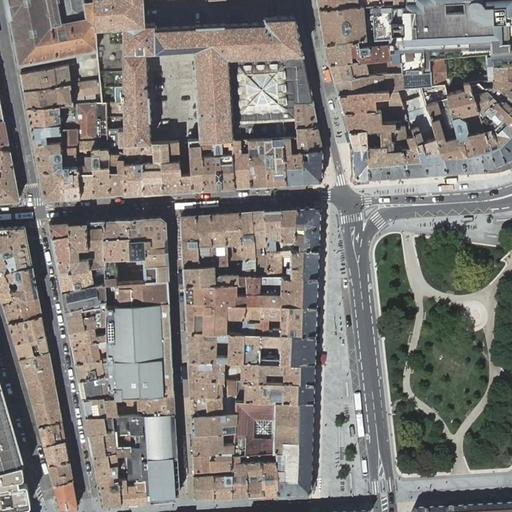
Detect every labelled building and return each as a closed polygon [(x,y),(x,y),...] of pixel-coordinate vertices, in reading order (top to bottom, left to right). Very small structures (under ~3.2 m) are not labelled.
[(6,0),(7,0),(8,0),(8,3),(9,7),(8,7),(8,8),(9,8),(11,14),(9,14),(10,18),(11,18),(14,31),(15,38),(14,38),(14,41),(16,41),(20,61),(18,61),(19,63),(20,72),(60,64),(59,56),(62,55),(65,55),(67,55),(67,54),(97,49),(95,27),(93,0),(6,0)] [(93,0),(95,27),(123,26),(124,127),(118,128),(118,143),(124,143),(140,142),(150,142),(149,118),(151,119),(149,92),(148,92),(147,54),(194,52),(197,90),(196,90),(198,117),(199,117),(200,138),(200,139),(232,137),(232,138),(240,138),(248,137),(264,137),(283,136),(293,136),(297,135),(297,127),(295,102),(296,102),(313,101),(305,63),(294,16),(274,17),(264,17),(265,22),(156,27),(155,23),(144,23),(142,0),(93,0)] [(316,0),(318,8),(357,5),(363,5),(372,4),(382,3),(382,0),(316,0)] [(511,0),(404,0),(405,3),(393,3),(387,3),(382,3),(372,4),(374,38),(389,36),(389,42),(390,57),(400,57),(402,71),(403,87),(421,85),(431,84),(429,56),(442,55),(484,52),(486,65),(487,65),(493,64),(510,63),(511,62),(511,0)] [(357,5),(318,8),(324,42),(358,39),(366,38),(363,5),(357,5)] [(365,60),(371,59),(388,58),(390,57),(389,42),(389,36),(374,38),(366,38),(358,39),(324,42),(327,57),(329,64),(351,61),(356,61),(365,60)] [(511,62),(510,63),(493,64),(487,65),(488,74),(449,78),(448,65),(443,65),(442,55),(429,56),(431,84),(444,83),(448,83),(460,82),(462,82),(469,81),(478,80),(488,80),(493,79),(494,79),(511,77),(511,62)] [(390,57),(388,58),(389,72),(402,71),(400,57),(390,57)] [(371,59),(365,60),(368,74),(374,73),(371,59)] [(329,64),(334,80),(346,78),(348,78),(364,74),(368,74),(365,60),(356,61),(351,61),(329,64)] [(60,64),(20,72),(22,82),(24,89),(71,83),(71,80),(68,63),(66,63),(64,64),(60,64)] [(346,78),(334,80),(338,93),(367,90),(388,88),(397,87),(403,87),(402,71),(389,72),(376,73),(374,73),(368,74),(364,74),(348,78),(346,78)] [(511,77),(494,79),(493,79),(488,80),(478,80),(483,86),(484,86),(492,86),(503,92),(511,96),(511,77)] [(97,101),(102,101),(101,92),(100,80),(78,82),(72,83),(71,83),(24,89),(26,101),(27,107),(59,104),(74,103),(77,103),(97,101)] [(483,86),(478,80),(469,81),(471,90),(473,94),(478,111),(481,120),(486,119),(489,124),(491,129),(492,130),(506,161),(507,160),(508,159),(509,158),(511,158),(511,157),(511,156),(511,96),(503,92),(492,86),(484,86),(483,86)] [(448,83),(444,83),(446,93),(448,98),(452,117),(456,135),(457,137),(465,171),(486,170),(486,167),(487,167),(488,167),(489,167),(490,167),(491,167),(492,166),(493,166),(494,166),(495,165),(496,165),(497,165),(485,131),(485,130),(465,135),(467,130),(469,125),(467,120),(464,118),(463,114),(478,111),(473,94),(471,90),(469,81),(462,82),(460,82),(462,88),(450,92),(448,83)] [(444,83),(431,84),(421,85),(424,95),(425,100),(426,104),(427,106),(431,121),(436,137),(446,173),(465,171),(457,137),(456,135),(452,117),(448,98),(446,93),(444,83)] [(403,107),(404,107),(397,87),(388,88),(338,93),(343,112),(364,110),(376,109),(381,109),(387,108),(395,108),(403,107)] [(109,163),(109,152),(107,152),(107,147),(108,100),(102,101),(97,101),(77,103),(77,121),(77,141),(77,149),(77,163),(80,196),(109,194),(109,171),(109,163)] [(406,114),(427,106),(426,104),(425,100),(404,107),(403,107),(406,114)] [(315,112),(313,101),(296,102),(295,102),(297,127),(318,125),(315,112)] [(61,140),(60,121),(59,104),(27,107),(32,130),(34,142),(47,141),(47,133),(55,133),(56,140),(61,140)] [(427,174),(446,173),(436,137),(431,121),(427,106),(406,114),(409,122),(411,127),(413,132),(413,134),(427,174)] [(409,122),(406,114),(403,107),(395,108),(387,108),(381,109),(376,109),(364,110),(343,112),(348,130),(365,129),(376,128),(390,127),(396,127),(400,126),(402,125),(409,122)] [(6,131),(4,119),(0,119),(0,143),(9,142),(7,135),(6,131)] [(505,161),(506,161),(492,130),(491,129),(489,124),(486,119),(481,120),(485,130),(485,131),(497,165),(498,164),(499,164),(500,164),(500,163),(501,163),(502,163),(502,162),(503,162),(504,162),(505,162),(505,161)] [(65,197),(80,196),(77,163),(77,149),(77,141),(77,121),(60,121),(61,140),(62,163),(65,197)] [(387,177),(407,175),(403,153),(402,148),(401,147),(399,137),(406,135),(413,134),(413,132),(411,127),(409,122),(402,125),(400,126),(396,127),(390,127),(376,128),(365,129),(366,146),(367,146),(368,178),(387,177)] [(318,125),(297,127),(297,135),(297,138),(298,145),(298,151),(302,150),(307,150),(323,149),(323,147),(320,135),(318,125)] [(366,146),(365,129),(348,130),(353,145),(352,145),(352,147),(353,165),(354,177),(354,178),(355,178),(356,178),(368,178),(367,146),(366,146)] [(407,175),(427,174),(413,134),(406,135),(399,137),(401,147),(402,148),(403,153),(407,175)] [(286,183),(283,136),(264,137),(267,184),(286,183)] [(293,138),(293,136),(283,136),(286,183),(304,182),(302,159),(302,150),(298,151),(298,145),(297,138),(293,138)] [(232,137),(200,139),(201,147),(201,154),(205,188),(235,186),(233,177),(233,152),(232,145),(232,138),(232,137)] [(267,184),(264,137),(248,137),(249,150),(251,185),(267,184)] [(201,147),(200,139),(200,138),(188,139),(189,141),(190,155),(191,171),(192,189),(205,188),(201,154),(201,147)] [(241,150),(240,138),(232,138),(232,145),(233,152),(233,177),(235,186),(251,185),(249,150),(241,150)] [(45,198),(65,197),(62,163),(61,140),(56,140),(47,141),(34,142),(40,173),(44,197),(45,198)] [(181,189),(180,172),(180,158),(169,159),(168,151),(167,140),(160,141),(163,191),(181,189)] [(167,140),(168,151),(179,150),(179,142),(179,140),(167,140)] [(143,192),(163,191),(160,141),(152,141),(150,142),(140,142),(141,154),(142,161),(143,192)] [(141,154),(140,142),(124,143),(124,152),(124,156),(124,158),(124,160),(124,193),(143,192),(142,161),(141,154)] [(322,166),(323,149),(307,150),(308,158),(302,159),(304,182),(320,181),(321,179),(322,166)] [(19,199),(10,150),(3,150),(2,171),(2,175),(2,183),(2,201),(18,200),(19,199)] [(124,160),(124,158),(121,158),(121,152),(109,152),(109,163),(109,171),(109,194),(124,193),(124,160)] [(511,156),(511,157),(511,158),(509,158),(508,159),(507,160),(506,161),(505,161),(505,162),(504,162),(503,162),(502,162),(502,163),(501,163),(500,163),(500,164),(499,164),(498,164),(497,165),(496,165),(495,165),(494,166),(493,166),(492,166),(491,167),(490,167),(489,167),(488,167),(487,167),(486,167),(486,170),(487,173),(498,172),(511,167),(511,156)] [(192,189),(191,171),(180,172),(181,189),(192,189)] [(296,207),(295,238),(294,241),(294,249),(299,249),(302,249),(319,248),(320,228),(320,207),(320,206),(319,205),(296,207)] [(296,207),(280,208),(281,238),(281,250),(289,249),(294,249),(294,241),(295,238),(296,207)] [(280,208),(264,210),(267,244),(267,248),(270,248),(270,251),(281,250),(281,238),(280,208)] [(252,210),(239,211),(244,262),(242,262),(237,263),(238,273),(238,274),(244,274),(255,275),(255,261),(255,256),(254,244),(252,210)] [(264,210),(252,210),(254,244),(255,256),(255,261),(255,275),(260,275),(267,275),(267,255),(267,251),(270,251),(270,248),(267,248),(267,244),(264,210)] [(239,211),(225,212),(227,244),(237,244),(237,252),(227,253),(228,263),(237,263),(242,262),(244,262),(239,211)] [(210,213),(213,264),(215,264),(228,263),(227,253),(227,244),(225,212),(210,213)] [(196,214),(199,265),(213,264),(210,213),(196,214)] [(180,216),(183,266),(199,265),(196,214),(181,215),(180,216)] [(154,279),(168,278),(167,263),(166,236),(165,220),(161,216),(153,217),(127,218),(119,219),(103,220),(103,256),(103,259),(104,264),(105,282),(105,283),(114,282),(117,282),(115,258),(121,258),(129,257),(140,256),(141,260),(144,259),(145,280),(154,279)] [(103,256),(103,220),(86,221),(87,247),(88,257),(89,266),(91,266),(104,264),(103,259),(103,256)] [(87,247),(86,221),(69,222),(69,234),(71,258),(71,270),(89,267),(89,266),(88,257),(87,247)] [(56,261),(58,273),(71,270),(71,258),(69,234),(69,222),(49,223),(49,224),(51,237),(56,261)] [(0,226),(0,249),(2,252),(11,269),(33,264),(25,225),(0,226)] [(281,250),(270,251),(267,251),(267,255),(267,275),(277,276),(280,275),(281,264),(289,264),(289,276),(318,277),(319,248),(302,249),(299,249),(294,249),(289,249),(281,250)] [(2,252),(0,253),(0,275),(4,273),(11,269),(2,252)] [(199,265),(183,266),(184,284),(236,283),(239,283),(238,274),(238,273),(237,263),(228,263),(215,264),(213,264),(199,265)] [(4,273),(0,275),(0,296),(2,303),(14,300),(20,299),(38,294),(33,264),(11,269),(4,273)] [(95,284),(105,282),(104,264),(91,266),(89,266),(89,267),(71,270),(58,273),(62,291),(95,284)] [(244,274),(238,274),(239,283),(245,282),(246,294),(236,293),(236,303),(245,303),(317,306),(318,277),(289,276),(281,276),(280,275),(277,276),(277,278),(279,281),(281,280),(281,294),(259,293),(260,275),(255,275),(244,274)] [(145,412),(175,410),(174,392),(172,353),(169,301),(168,278),(154,279),(145,280),(117,282),(114,282),(115,303),(106,304),(106,308),(106,323),(106,331),(106,337),(107,346),(107,354),(107,356),(107,361),(108,373),(110,396),(116,396),(127,395),(138,394),(139,408),(143,408),(143,412),(145,412)] [(103,299),(106,304),(115,303),(114,282),(105,283),(105,282),(95,284),(62,291),(65,309),(103,299)] [(236,283),(184,284),(185,301),(236,303),(236,293),(236,283)] [(42,313),(38,294),(20,299),(14,300),(2,303),(8,323),(25,318),(42,313)] [(103,299),(65,309),(69,330),(95,325),(96,324),(106,323),(106,308),(106,304),(103,299)] [(236,303),(185,301),(186,330),(220,331),(223,331),(227,331),(228,315),(243,315),(245,303),(236,303)] [(316,334),(317,306),(245,303),(243,315),(242,332),(281,333),(316,334)] [(25,318),(8,323),(15,343),(46,335),(42,313),(25,318)] [(89,341),(106,337),(106,331),(106,323),(96,324),(95,325),(69,330),(72,344),(89,341)] [(222,360),(224,360),(242,361),(279,362),(315,363),(316,334),(281,333),(242,332),(229,331),(227,331),(223,331),(220,331),(186,330),(188,360),(222,360)] [(46,335),(15,343),(19,357),(49,351),(46,335)] [(75,362),(107,356),(107,354),(107,346),(106,337),(89,341),(72,344),(75,362)] [(49,351),(19,357),(28,385),(54,378),(49,351)] [(75,362),(79,380),(108,373),(107,361),(107,356),(75,362)] [(222,360),(188,360),(189,379),(221,379),(223,380),(223,375),(223,369),(224,367),(224,360),(222,360)] [(314,382),(315,363),(279,362),(242,361),(224,360),(224,367),(242,368),(242,380),(245,380),(266,381),(283,381),(314,382)] [(79,380),(82,397),(110,396),(108,373),(79,380)] [(54,378),(28,385),(39,425),(62,419),(54,378)] [(221,379),(189,379),(190,396),(222,394),(236,393),(237,380),(223,380),(221,379)] [(236,399),(244,399),(246,399),(274,400),(314,401),(314,382),(283,381),(266,381),(245,380),(242,380),(237,380),(236,393),(236,399)] [(0,468),(22,463),(23,463),(0,383),(0,468)] [(82,397),(85,416),(108,414),(111,413),(111,414),(112,415),(117,414),(126,413),(136,412),(143,412),(143,408),(139,408),(138,394),(127,395),(127,405),(117,406),(116,396),(110,396),(82,397)] [(222,394),(190,396),(191,413),(204,412),(221,411),(223,411),(222,394)] [(276,450),(276,458),(277,477),(285,477),(311,478),(314,401),(274,400),(246,399),(244,399),(236,399),(235,410),(227,411),(227,423),(222,423),(221,411),(204,412),(191,413),(192,433),(208,432),(222,431),(223,431),(227,430),(235,430),(234,441),(234,448),(234,449),(231,449),(232,453),(238,452),(245,452),(261,451),(272,450),(276,450)] [(113,428),(113,433),(115,433),(125,433),(128,433),(130,433),(136,432),(143,432),(145,432),(176,430),(175,410),(145,412),(143,412),(136,412),(126,413),(117,414),(112,415),(113,420),(113,428)] [(85,416),(89,433),(113,428),(113,420),(112,415),(111,414),(111,413),(108,414),(85,416)] [(62,419),(39,425),(43,445),(66,439),(62,419)] [(89,433),(93,455),(107,452),(116,451),(116,453),(126,452),(131,452),(130,433),(128,433),(125,433),(115,433),(113,433),(113,428),(89,433)] [(130,433),(131,452),(142,451),(178,449),(176,430),(145,432),(143,432),(136,432),(130,433)] [(208,432),(192,433),(193,453),(210,451),(213,451),(216,451),(231,449),(234,449),(234,448),(234,441),(235,430),(227,430),(223,431),(222,431),(208,432)] [(66,439),(43,445),(48,463),(70,460),(66,439)] [(178,449),(142,451),(143,457),(143,463),(161,462),(161,472),(162,477),(163,500),(176,499),(175,492),(180,492),(178,461),(178,449)] [(210,451),(193,453),(194,470),(232,467),(232,453),(231,449),(216,451),(216,457),(211,457),(211,454),(213,453),(213,451),(210,451)] [(263,494),(277,493),(277,477),(276,458),(276,450),(272,450),(261,451),(261,459),(263,494)] [(93,455),(97,477),(118,473),(116,453),(116,451),(107,452),(93,455)] [(116,453),(118,473),(118,478),(126,478),(135,477),(135,480),(140,480),(141,502),(146,501),(145,479),(143,463),(143,457),(142,451),(131,452),(126,452),(116,453)] [(248,495),(263,494),(261,459),(261,451),(245,452),(246,460),(248,495)] [(246,460),(245,452),(238,452),(232,453),(232,467),(232,473),(232,496),(248,495),(246,460)] [(70,460),(48,463),(54,483),(63,480),(73,478),(70,460)] [(145,479),(146,501),(163,500),(162,477),(161,472),(161,462),(143,463),(145,479)] [(0,510),(28,505),(30,504),(31,503),(31,502),(27,485),(27,484),(24,483),(20,483),(19,484),(18,478),(21,477),(24,475),(22,463),(0,468),(0,510)] [(118,473),(97,477),(102,504),(103,504),(120,503),(118,478),(118,473)] [(214,496),(232,496),(232,473),(213,474),(214,496)] [(213,474),(194,475),(195,498),(214,496),(213,474)] [(118,478),(120,503),(141,502),(140,480),(135,480),(135,477),(126,478),(118,478)] [(311,490),(311,478),(285,477),(277,477),(277,493),(277,494),(309,491),(310,491),(311,491),(311,490)] [(63,480),(54,483),(60,507),(78,506),(78,505),(73,478),(63,480)]
